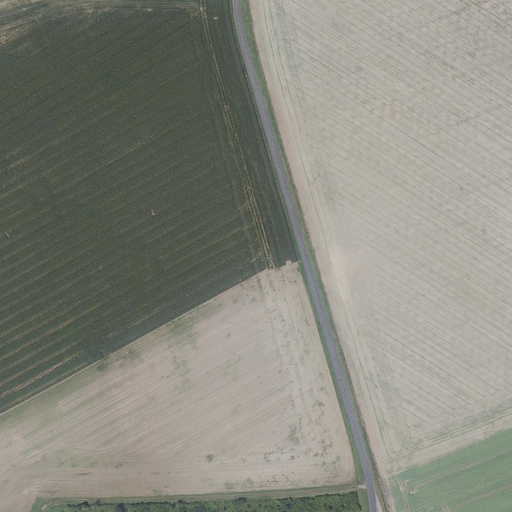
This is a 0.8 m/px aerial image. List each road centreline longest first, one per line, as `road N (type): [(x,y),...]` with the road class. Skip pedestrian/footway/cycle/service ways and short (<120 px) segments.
road 1 (tertiary): [(235,0),(371,511)]
road 2 (track): [(40,511),(54,500),(369,485)]
